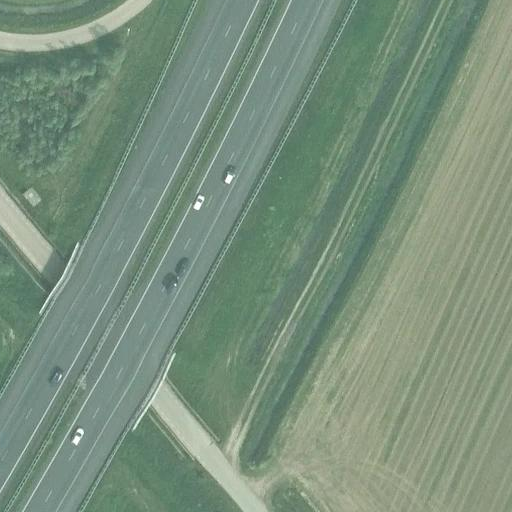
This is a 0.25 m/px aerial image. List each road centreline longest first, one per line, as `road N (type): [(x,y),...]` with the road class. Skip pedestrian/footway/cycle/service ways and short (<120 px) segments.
road 1 (motorway): [(41,511),(187,246),(307,0)]
road 2 (motorway): [(241,0),(0,463)]
road 3 (unclassified): [(0,209),(254,511)]
road 4 (unclassified): [(0,39),(52,44),(104,26),(140,0)]
